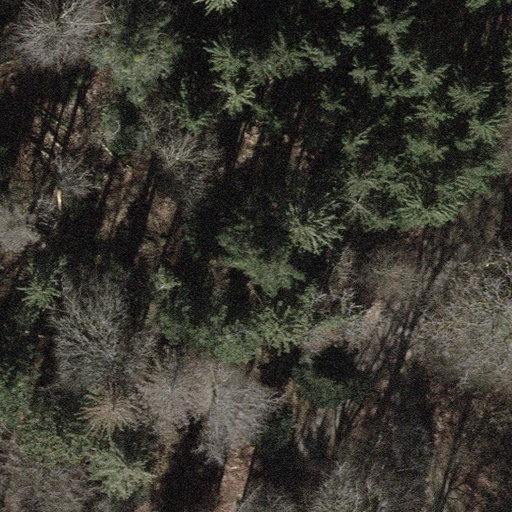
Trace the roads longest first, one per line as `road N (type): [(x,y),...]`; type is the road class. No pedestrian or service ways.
road 1 (track): [(246,511),(400,310)]
road 2 (track): [(480,511),(400,310)]
road 3 (track): [(400,310),(511,138)]
